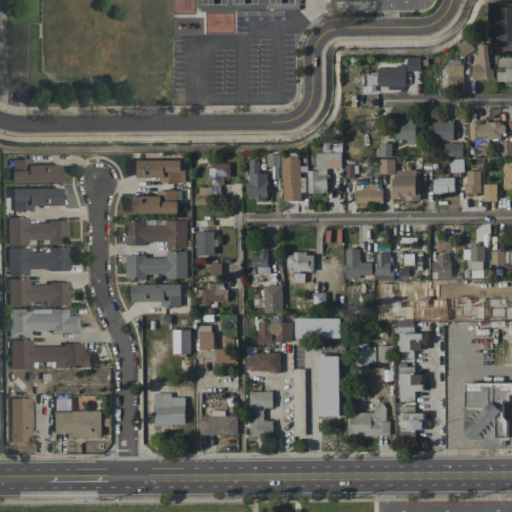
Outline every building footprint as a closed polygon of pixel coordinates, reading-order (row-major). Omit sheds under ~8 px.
[(511,6),(496,7),(496,41),(511,40),(511,6)] [(478,44),(478,53),(473,54),(474,79),(490,78),(489,43),(478,44)] [(511,58),(498,59),(498,80),(511,80),(511,58)] [(462,59),(447,59),(447,85),(463,85),(462,59)] [(378,68),(379,87),(406,86),(405,68),(378,68)] [(416,119),(396,118),(396,139),(407,139),(407,143),(416,143),(416,119)] [(433,121),(433,139),(453,140),(453,122),(433,121)] [(469,122),(470,144),(488,143),(488,139),(504,138),(504,121),(469,122)] [(462,156),(462,142),(444,143),(444,156),(462,156)] [(309,193),(327,192),(326,168),(341,167),(341,153),(316,153),(316,170),(308,170),(309,193)] [(267,166),(280,166),(280,154),(267,154),(267,166)] [(300,156),(282,156),(283,201),(301,201),(300,156)] [(380,174),(395,173),(395,158),(379,159),(380,174)] [(10,183),(59,182),(59,165),(25,165),(25,159),(10,160),(10,183)] [(183,159),(131,160),(132,178),(160,177),(161,183),(183,182),(183,159)] [(260,160),(248,160),(249,199),(268,199),(268,173),(260,173),(260,160)] [(511,160),(504,161),(503,187),(511,187),(511,160)] [(230,176),(230,163),(206,163),(206,176),(211,176),(211,184),(224,185),(224,176),(230,176)] [(481,170),(465,171),(466,193),(481,192),(481,170)] [(390,177),(391,199),(420,199),(420,177),(390,177)] [(432,179),(433,193),(454,193),(453,178),(432,179)] [(355,204),(382,203),(381,184),(354,184),(355,204)] [(496,184),(483,184),(484,200),(497,200),(496,184)] [(199,186),(198,199),(223,200),(223,186),(199,186)] [(60,188),(10,188),(11,212),(32,211),(32,206),(60,205),(60,188)] [(177,213),(177,190),(161,190),(161,195),(128,196),(128,213),(177,213)] [(6,244),(27,244),(27,239),(47,239),(47,244),(67,244),(66,221),(27,222),(27,217),(6,217),(6,244)] [(186,219),(126,220),(126,243),(165,243),(165,247),(186,247),(186,219)] [(196,231),(196,254),(216,254),(216,238),(214,238),(214,231),(196,231)] [(471,277),(484,277),(483,242),(470,243),(471,277)] [(7,275),(28,275),(28,270),(68,270),(68,247),(47,247),(48,252),(27,252),(27,247),(6,248),(7,275)] [(359,248),(346,249),(346,277),(372,277),(372,262),(360,262),(359,248)] [(492,264),(504,264),(504,250),(491,251),(492,264)] [(126,279),(147,278),(147,274),(166,274),(166,278),(187,278),(187,251),(167,251),(167,256),(126,256),(126,279)] [(252,252),(251,274),(267,274),(268,252),(252,252)] [(391,252),(375,253),(376,280),(392,280),(391,252)] [(287,253),(287,271),(313,271),(314,253),(287,253)] [(451,254),(436,254),(437,261),(431,261),(432,279),(451,278),(451,254)] [(7,306),(27,306),(27,301),(48,301),(48,306),(69,306),(69,283),(28,283),(28,279),(7,279),(7,306)] [(226,302),(226,282),(202,283),(202,302),(226,302)] [(132,284),(132,301),(161,301),(161,307),(182,306),(181,283),(132,284)] [(283,312),(282,285),(263,285),(263,297),(254,297),(254,307),(263,307),(264,312),(283,312)] [(7,309),(8,337),(30,337),(30,332),(78,332),(78,315),(67,315),(67,308),(7,309)] [(342,318),(296,318),(296,338),(342,338),(342,318)] [(290,322),(258,322),(258,343),(291,343),(290,322)] [(214,326),(201,326),(200,357),(213,357),(214,326)] [(191,353),(191,329),(172,329),(172,353),(191,353)] [(415,358),(415,350),(422,350),(422,333),(399,334),(400,358),(415,358)] [(216,364),(235,363),(234,338),(224,338),(225,348),(216,349),(216,364)] [(91,367),(91,350),(80,351),(80,344),(31,345),(31,340),(9,340),(10,368),(31,367),(30,362),(52,361),(53,368),(91,367)] [(375,362),(375,344),(358,345),(359,370),(369,369),(368,362),(375,362)] [(378,362),(392,362),(392,345),(377,345),(378,362)] [(279,353),(255,352),(255,346),(247,346),(246,371),(279,371),(279,353)] [(319,356),(320,418),(341,417),(340,355),(319,356)] [(425,391),(424,373),(400,373),(400,398),(415,398),(415,391),(425,391)] [(511,382),(466,383),(466,437),(498,437),(498,399),(510,399),(510,392),(511,392),(511,382)] [(249,391),(250,437),(273,437),(273,420),(264,420),(263,408),(272,408),(272,391),(249,391)] [(185,426),(186,397),(172,397),(172,392),(155,392),(154,425),(185,426)] [(31,398),(9,398),(9,443),(31,443),(31,398)] [(400,430),(425,430),(425,412),(415,413),(415,409),(400,409),(400,430)] [(102,411),(52,410),(51,433),(65,433),(64,437),(101,438),(102,411)] [(200,416),(200,435),(238,434),(237,415),(225,416),(225,410),(211,410),(211,415),(200,416)] [(347,411),(348,436),(388,435),(387,410),(347,411)]
